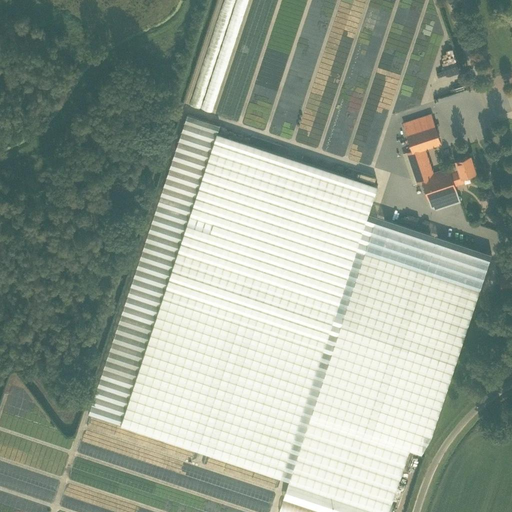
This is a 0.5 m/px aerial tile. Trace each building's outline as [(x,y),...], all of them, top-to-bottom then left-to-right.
[(210,31),(192,106),(219,113),(225,111),(223,107),(217,105),(219,102),(203,98),(213,95),(217,89),(228,92),(222,87),(231,85),(234,88),(235,89),(241,87),(245,82),(249,85),(263,65),(261,62),(263,54),(260,51),(252,49),(250,42),(240,45),(241,47),(236,51),(234,47),(230,37),(224,36),(219,38),(210,31)] [(187,114),(131,286),(88,413),(207,452),(279,476),(290,480),(289,483),(375,511),(389,511),(410,449),(421,453),(432,435),(481,286),(358,246),(369,212),(378,185),(217,132),(220,125),(187,114)] [(433,177),(432,172),(427,156),(424,147),(441,142),(431,114),(404,123),(412,150),(408,151),(411,161),(418,181),(422,180),(433,177)] [(464,180),(462,176),(475,172),(470,155),(455,160),(458,169),(451,171),(449,166),(449,167),(454,184),(463,181),(464,180)] [(449,167),(432,172),(433,177),(422,180),(431,207),(435,209),(459,201),(453,185),(454,184),(449,167)] [(358,246),(481,286),(492,253),(369,212),(358,246)] [(500,287),(511,286),(511,274),(500,275),(500,287)] [(87,426),(191,460),(195,449),(91,415),(87,426)] [(204,464),(275,488),(279,477),(207,453),(204,464)]
